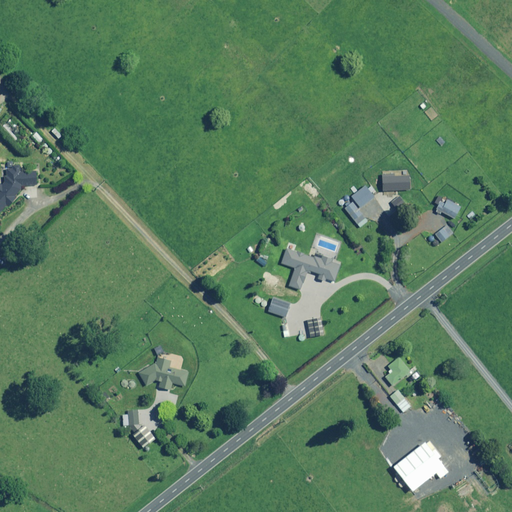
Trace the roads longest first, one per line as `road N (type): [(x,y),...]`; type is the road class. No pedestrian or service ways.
road 1 (tertiary): [(511,226),(149,511)]
road 2 (track): [(0,70),(128,207)]
